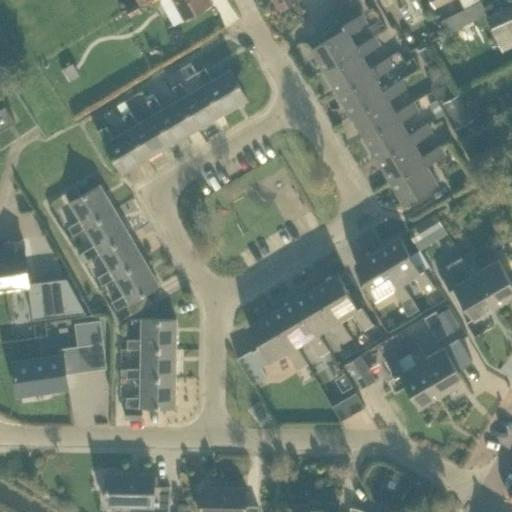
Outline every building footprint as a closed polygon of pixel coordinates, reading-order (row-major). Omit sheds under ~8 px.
[(146,0),(173,0),(184,19),(211,4),(209,0),(138,0),(140,4),(146,0)] [(274,0),(279,8),(293,0),(274,0)] [(449,31),(488,11),(481,0),(478,0),(442,18),(449,31)] [(511,3),(486,16),(502,50),(511,45),(511,3)] [(140,11),(136,4),(126,10),(130,17),(140,11)] [(312,48),(325,71),(359,50),(357,46),(349,33),(366,23),(361,14),(343,25),(345,28),(312,48)] [(357,46),(359,50),(325,71),(338,93),(372,72),(370,68),(362,55),(379,44),(374,36),(357,46)] [(338,93),(351,114),(385,94),(383,90),(375,77),(392,66),(387,58),(370,68),(372,72),(338,93)] [(197,72),(204,84),(222,114),(247,99),(230,69),(212,80),(205,67),(197,72)] [(180,82),(185,79),(178,69),(166,76),(172,86),(180,82)] [(432,89),(446,81),(441,72),(433,76),(430,87),(432,89)] [(398,116),(396,112),(388,98),(405,88),(400,79),(383,90),(385,94),(351,114),(364,136),(398,116)] [(197,128),(222,114),(204,84),(187,94),(180,82),(172,86),(179,99),(197,128)] [(456,128),(468,122),(461,109),(466,105),(459,93),(442,102),(456,128)] [(147,101),(155,113),(172,143),(197,128),(179,99),(163,109),(155,96),(147,101)] [(437,117),(444,113),(437,99),(429,103),(437,117)] [(123,115),(130,111),(124,100),(117,104),(123,115)] [(377,158),(411,138),(409,134),(401,120),(418,110),(413,101),(396,112),(398,116),(364,136),(377,158)] [(0,108),(0,129),(15,120),(5,105),(0,108)] [(122,116),(130,128),(147,157),(172,143),(155,113),(138,123),(130,111),(122,116)] [(425,160),(422,155),(414,142),(431,132),(426,123),(409,134),(411,138),(377,158),(390,180),(425,160)] [(122,172),(147,157),(130,128),(113,138),(106,125),(98,130),(122,172)] [(425,160),(390,180),(403,203),(438,182),(427,164),(444,154),(439,145),(422,155),(425,160)] [(81,219),(68,226),(73,234),(85,227),(114,209),(99,184),(70,201),(81,219)] [(83,251),(87,259),(100,252),(100,251),(129,234),(114,209),(85,227),(95,244),(83,251)] [(409,229),(418,243),(439,231),(429,218),(409,229)] [(100,251),(100,252),(110,269),(97,276),(102,284),(115,277),(114,276),(144,259),(129,234),(100,251)] [(400,237),(378,250),(398,285),(402,282),(416,274),(426,292),(434,286),(424,268),(420,271),(400,237)] [(0,289),(29,285),(23,239),(6,241),(7,249),(0,249),(0,289)] [(355,264),(376,298),(394,287),(404,305),(402,306),(408,315),(418,309),(402,282),(398,285),(378,250),(355,264)] [(461,257),(471,274),(476,271),(496,306),(511,296),(511,281),(498,258),(480,269),(470,252),(462,256),(461,257)] [(461,257),(448,265),(439,270),(450,288),(454,286),(473,319),(496,306),(476,271),(471,274),(461,257)] [(101,265),(97,259),(89,264),(93,270),(101,265)] [(115,277),(124,294),(112,301),(117,309),(126,304),(131,313),(150,302),(145,293),(159,284),(144,259),(114,276),(115,277)] [(354,311),(364,329),(372,323),(362,305),(358,307),(350,294),(338,274),(315,287),(336,322),(340,319),(354,311)] [(29,292),(33,319),(86,312),(69,280),(35,285),(36,291),(29,292)] [(366,283),(360,286),(366,297),(372,293),(366,283)] [(340,319),(336,322),(315,287),(293,300),(314,335),(318,332),(332,324),(342,342),(351,336),(340,319)] [(362,305),(364,303),(356,290),(350,294),(358,307),(362,305)] [(272,313),(292,348),(297,345),(310,337),(320,355),(329,349),(318,332),(314,335),(293,300),(272,313)] [(448,331),(459,325),(449,306),(437,313),(448,331)] [(272,313),(249,327),(261,346),(252,351),(251,349),(237,357),(252,383),(266,375),(261,366),(287,351),(298,368),(307,362),(297,345),(292,348),(272,313)] [(127,339),(127,348),(141,348),(176,348),(176,319),(142,318),(142,339),(127,339)] [(458,337),(426,356),(416,339),(407,344),(417,362),(421,359),(441,394),(464,380),(458,370),(472,362),(458,337)] [(66,371),(82,368),(79,346),(60,348),(61,355),(14,361),(18,395),(68,387),(66,371)] [(141,376),(175,377),(176,348),(141,348),(141,368),(127,367),(127,377),(141,377),(141,376)] [(441,394),(421,359),(417,362),(404,369),(394,352),(385,357),(396,375),(400,373),(419,407),(441,394)] [(347,364),(360,387),(376,378),(362,355),(347,364)] [(141,377),(141,397),(126,396),(126,406),(175,406),(175,377),(141,376),(141,377)] [(342,419),(352,413),(345,401),(335,407),(342,419)] [(124,418),(142,419),(141,407),(124,407),(124,418)] [(106,505),(129,505),(129,511),(169,511),(170,486),(154,485),(154,473),(106,473),(106,505)] [(258,511),(258,506),(246,505),(246,487),(202,487),(201,511),(258,511)] [(338,511),(338,502),(316,502),(316,504),(292,504),(292,511),(338,511)]
